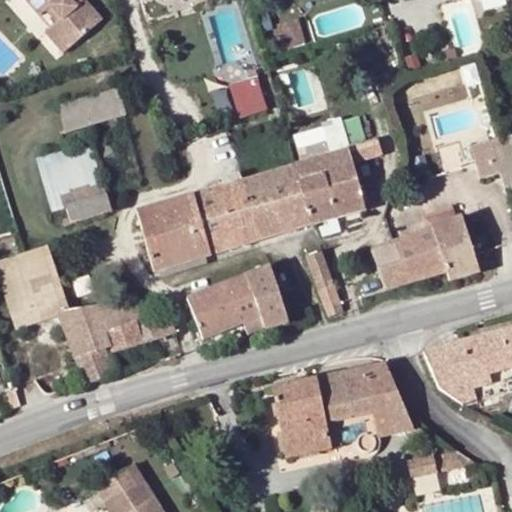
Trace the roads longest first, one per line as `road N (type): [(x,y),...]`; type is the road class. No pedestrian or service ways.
road 1 (secondary): [(0,442),(99,404),(388,323)]
road 2 (unknown): [(179,380),(180,308),(141,275),(128,218),(200,176),(185,93)]
road 3 (residential): [(388,323),(416,391),(453,432),(511,458)]
road 4 (secondary): [(388,323),(511,293)]
